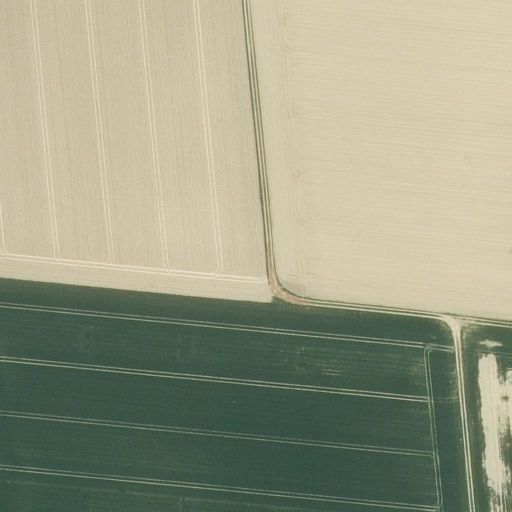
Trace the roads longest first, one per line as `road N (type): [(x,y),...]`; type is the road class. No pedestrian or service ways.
road 1 (track): [(249,0),(274,298),(511,326)]
road 2 (track): [(454,319),(472,511)]
